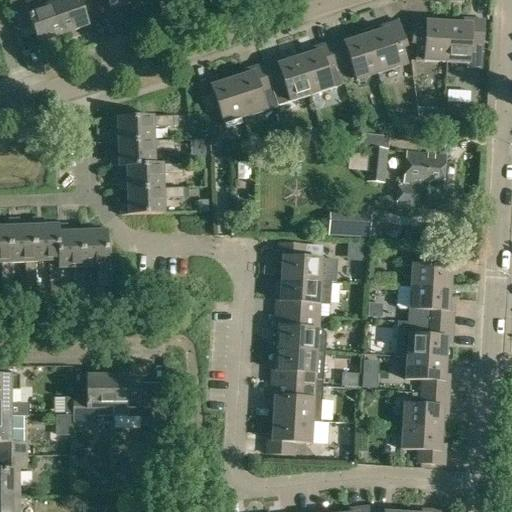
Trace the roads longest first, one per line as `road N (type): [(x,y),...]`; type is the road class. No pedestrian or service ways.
road 1 (residential): [(487,492),(249,491),(238,474),(245,251),(128,241),(110,223),(95,200),(86,84)]
road 2 (residential): [(198,511),(184,385),(165,359),(0,360)]
road 3 (residential): [(86,84),(360,0)]
road 4 (residential): [(494,381),(509,118)]
